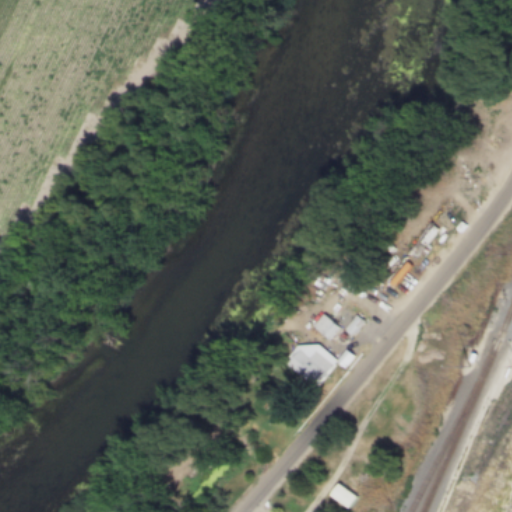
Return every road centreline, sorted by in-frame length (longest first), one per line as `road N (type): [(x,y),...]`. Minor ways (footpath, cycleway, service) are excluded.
road 1 (residential): [(246,511),(382,355),(511,183)]
road 2 (residential): [(224,0),(0,260)]
